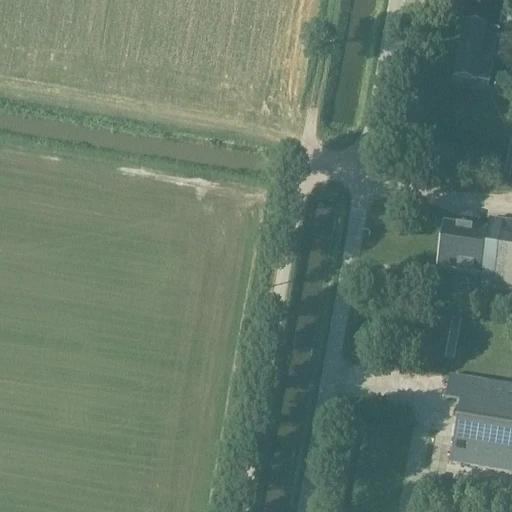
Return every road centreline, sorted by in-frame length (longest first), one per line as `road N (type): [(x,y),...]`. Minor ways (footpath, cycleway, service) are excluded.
road 1 (unclassified): [(300,167),(238,511)]
road 2 (unclassified): [(304,511),(365,178)]
road 3 (unclassified): [(365,178),(398,0)]
road 4 (unclassified): [(511,199),(365,178)]
road 5 (track): [(330,0),(307,127)]
